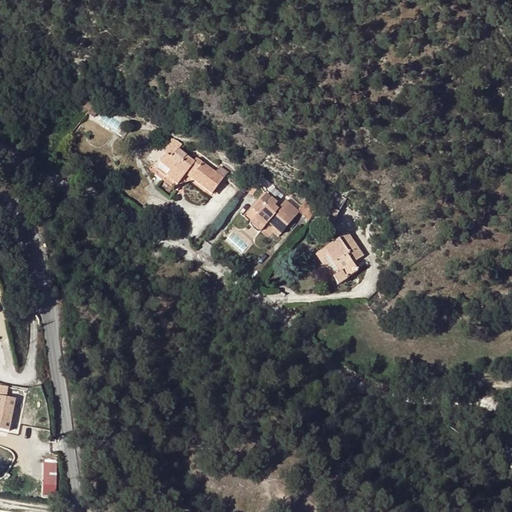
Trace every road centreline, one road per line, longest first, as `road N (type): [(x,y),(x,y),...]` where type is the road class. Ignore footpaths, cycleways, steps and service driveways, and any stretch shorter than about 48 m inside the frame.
road 1 (track): [(0,146),(213,264),(337,370),(388,385),(489,383),(511,462)]
road 2 (tertiary): [(0,210),(25,234),(41,286),(71,511)]
